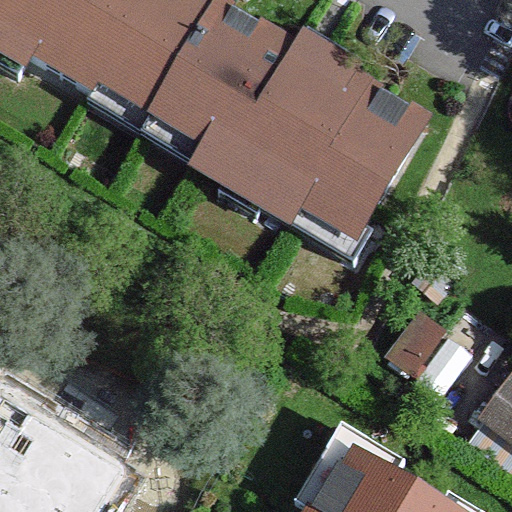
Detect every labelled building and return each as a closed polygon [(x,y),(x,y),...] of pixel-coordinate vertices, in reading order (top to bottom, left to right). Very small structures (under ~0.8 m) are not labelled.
[(0,0),(0,46),(38,69),(95,103),(103,91),(207,152),(201,163),(303,224),(308,215),(359,245),(367,233),(425,133),(410,124),(412,120),(355,87),(318,65),(313,73),(297,63),(273,49),(275,46),(196,0),(0,0)] [(365,69),(311,37),(297,63),(313,73),(318,65),(355,87),(365,69)] [(38,69),(0,46),(0,73),(27,89),(38,69)] [(103,91),(95,103),(91,110),(228,190),(222,200),(260,223),(264,217),(359,272),(378,239),(367,233),(359,245),(308,215),(303,224),(201,163),(207,152),(103,91)] [(395,364),(414,378),(440,337),(423,324),(395,364)] [(511,383),(484,422),(511,440),(511,383)] [(0,511),(108,511),(136,467),(0,387),(0,511)] [(441,511),(355,459),(322,511),(441,511)]
